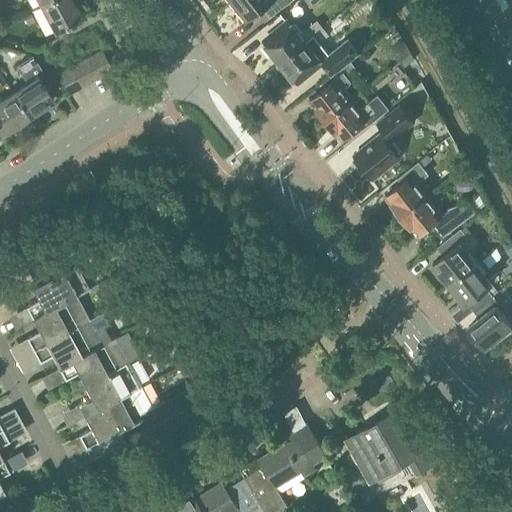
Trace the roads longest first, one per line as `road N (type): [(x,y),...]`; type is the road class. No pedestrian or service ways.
road 1 (unclassified): [(81,504),(301,371)]
road 2 (tertiary): [(0,190),(160,87),(189,82)]
road 3 (tertiary): [(328,243),(223,92),(189,82)]
road 4 (tertiary): [(189,82),(254,170),(328,243)]
road 5 (residential): [(81,504),(0,354)]
road 6 (tertiary): [(407,322),(473,418),(511,436)]
road 7 (tertiary): [(511,400),(464,376),(407,322)]
